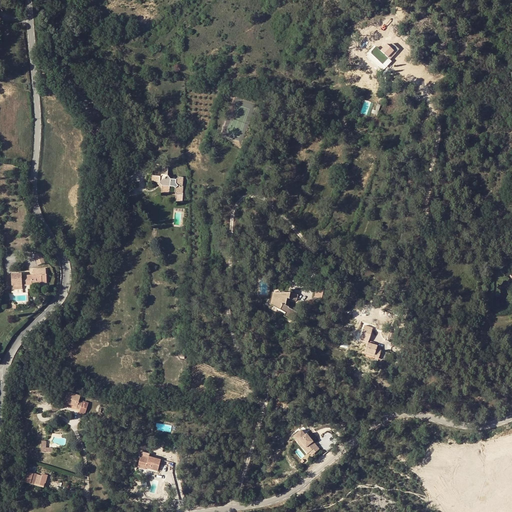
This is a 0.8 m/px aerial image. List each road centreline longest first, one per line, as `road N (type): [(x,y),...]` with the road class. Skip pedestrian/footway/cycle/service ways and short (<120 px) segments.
road 1 (tertiary): [(30,0),(34,193),(63,256),(65,284),(16,341),(4,375)]
road 2 (tertiary): [(205,511),(296,490),(393,413),(423,409),(471,421),(511,416)]
